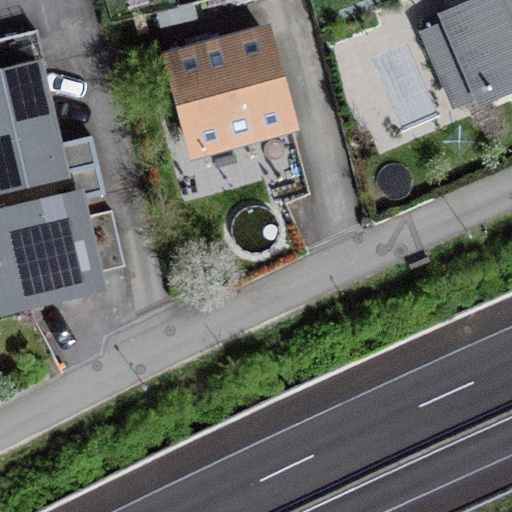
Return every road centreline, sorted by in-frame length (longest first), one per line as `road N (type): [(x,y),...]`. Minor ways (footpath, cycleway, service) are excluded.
road 1 (residential): [(0,440),(511,192)]
road 2 (motorway): [(511,366),(192,511)]
road 3 (motorway): [(345,511),(511,435)]
